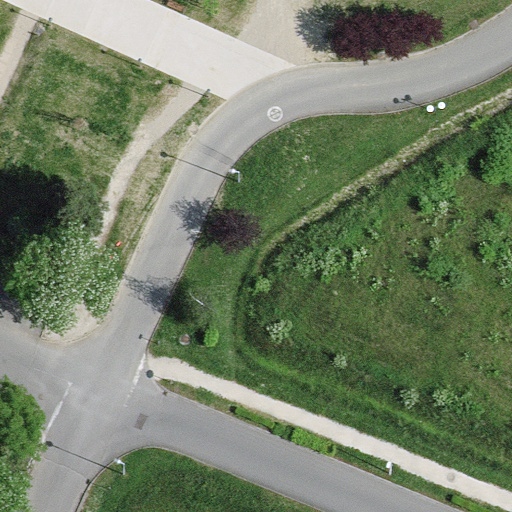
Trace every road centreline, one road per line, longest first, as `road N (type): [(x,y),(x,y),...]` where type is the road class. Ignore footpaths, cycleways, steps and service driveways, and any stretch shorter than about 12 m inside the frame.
road 1 (residential): [(384,511),(100,394)]
road 2 (unclassified): [(100,394),(45,511)]
